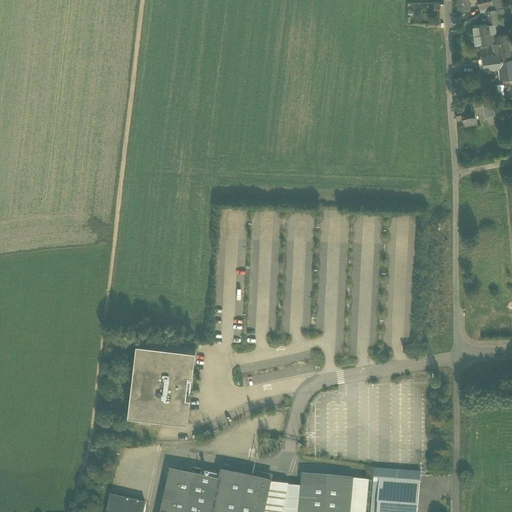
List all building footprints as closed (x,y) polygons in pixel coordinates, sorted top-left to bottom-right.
[(469,8),(468,0),(457,0),(458,9),(469,8)] [(502,6),(500,1),(496,2),(492,3),(479,6),(480,12),(486,12),(486,10),(495,8),(502,6)] [(508,6),(495,8),(496,17),(509,15),(508,6)] [(473,25),(474,34),(496,31),(494,23),(497,23),(496,17),(495,8),(486,10),(486,12),(488,23),(473,25)] [(496,34),(496,31),(474,34),(475,43),(492,40),(497,40),(496,34)] [(509,42),(507,33),(496,34),(497,40),(492,40),(494,54),(498,53),(499,59),(511,57),(509,42)] [(511,56),(511,57),(499,59),(498,53),(494,54),(484,55),(486,67),(500,65),(501,75),(511,74),(511,56)] [(483,106),(485,117),(495,114),(492,98),(481,101),(483,106)] [(466,119),(467,125),(477,122),(475,113),(473,114),(471,109),(470,103),(454,107),(457,118),(462,117),(463,120),(466,119)] [(184,419),(187,419),(190,395),(186,394),(186,390),(190,390),(191,376),(188,376),(188,371),(193,372),(195,347),(192,347),(136,340),(128,412),(160,416),(184,419)] [(184,419),(160,416),(159,422),(184,425),(184,419)] [(224,469),(222,478),(271,488),(273,479),(224,469)] [(379,481),(420,485),(420,475),(374,471),(373,480),(379,481)] [(162,511),(266,511),(271,488),(222,478),(221,477),(221,479),(191,473),(190,481),(170,477),(162,511)] [(350,511),(353,483),(302,479),(301,491),(299,511),(350,511)] [(417,511),(420,485),(379,481),(376,511),(417,511)] [(353,483),(350,511),(369,511),(371,485),(353,483)] [(266,511),(299,511),(301,491),(271,488),(266,511)] [(110,500),(107,511),(144,511),(146,508),(110,500)]
